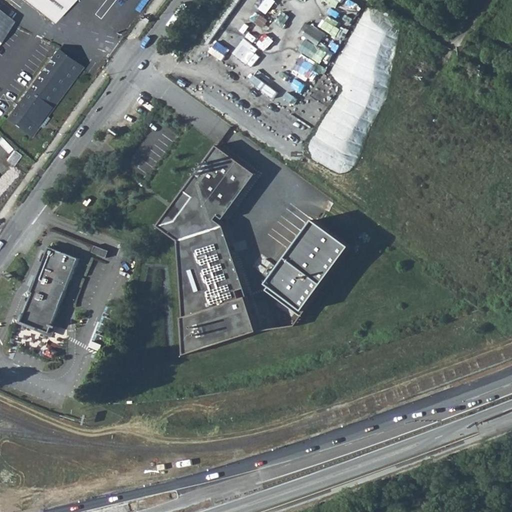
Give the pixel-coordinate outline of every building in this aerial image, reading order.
[(17,0),(46,22),(63,0),(17,0)] [(47,101),(76,63),(57,49),(8,117),(28,131),(37,120),(41,124),(48,114),(44,111),(49,103),(47,101)] [(181,240),(190,356),(261,330),(226,219),(260,174),(221,145),(186,190),(160,225),(181,240)] [(10,164),(19,154),(14,149),(4,159),(10,164)] [(346,253),(310,225),(263,288),(299,318),(346,253)] [(109,249),(95,243),(93,250),(107,256),(109,249)] [(80,257),(50,245),(48,252),(45,251),(42,259),(44,260),(38,277),(35,276),(30,290),(34,291),(25,312),(24,312),(20,321),(50,332),(80,257)] [(57,358),(60,350),(49,346),(46,354),(57,358)]
